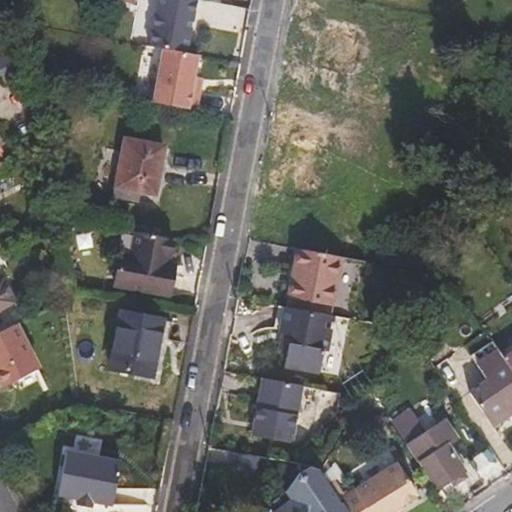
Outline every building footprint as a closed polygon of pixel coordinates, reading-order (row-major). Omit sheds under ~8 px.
[(138,0),(137,42),(194,44),(196,0),(138,0)] [(473,0),(472,12),(492,15),(495,3),(509,6),(510,0),(473,0)] [(323,25),(310,92),(364,104),(366,91),(350,86),(353,66),(346,65),(353,31),(323,25)] [(139,97),(195,110),(206,61),(150,49),(139,97)] [(14,54),(0,56),(0,76),(0,78),(17,75),(14,54)] [(289,118),(284,140),(291,142),(283,183),(305,188),(306,185),(315,186),(318,170),(309,167),(317,124),(289,118)] [(163,145),(126,137),(117,183),(154,191),(163,145)] [(117,183),(114,193),(138,198),(139,195),(153,198),(154,191),(117,183)] [(346,209),(339,248),(352,251),(361,212),(346,209)] [(167,263),(172,239),(133,231),(129,255),(127,265),(117,263),(113,284),(161,294),(167,263)] [(340,254),(298,246),(284,306),(328,315),(340,254)] [(127,265),(129,255),(119,253),(117,263),(127,265)] [(173,264),(167,263),(161,294),(167,295),(173,264)] [(0,265),(0,309),(1,310),(15,303),(4,280),(6,278),(0,265)] [(328,315),(284,306),(280,325),(284,326),(290,327),(287,342),(283,364),(317,371),(321,350),(324,351),(331,315),(328,315)] [(161,315),(120,307),(109,364),(150,372),(161,315)] [(45,386),(13,322),(0,328),(0,381),(1,384),(14,377),(28,371),(32,380),(38,390),(45,386)] [(287,342),(290,327),(284,326),(281,340),(287,342)] [(471,396),(494,429),(511,416),(511,376),(502,362),(492,346),(472,360),(489,384),(471,396)] [(511,355),(502,362),(511,376),(511,355)] [(19,386),(32,380),(28,371),(14,377),(19,386)] [(302,386),(263,378),(251,435),(291,443),(302,386)] [(392,426),(436,490),(463,472),(448,449),(457,444),(442,422),(423,434),(410,415),(392,426)] [(118,457),(65,447),(57,491),(76,494),(91,497),(110,501),(118,457)] [(232,451),(229,468),(256,473),(259,457),(232,451)] [(471,466),(488,491),(508,477),(491,452),(471,466)] [(394,462),(341,499),(349,511),(388,511),(389,511),(400,505),(416,494),(394,462)] [(349,511),(341,499),(320,469),(312,467),(310,477),(300,474),(298,479),(289,491),(296,501),(284,509),(283,511),(349,511)] [(90,503),(91,497),(76,494),(75,500),(90,503)]
